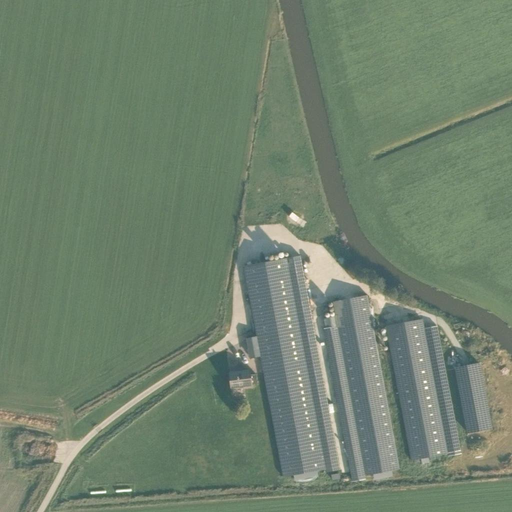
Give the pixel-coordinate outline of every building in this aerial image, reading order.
[(300,256),(244,266),(283,477),(339,467),(300,256)] [(353,478),(400,469),(367,295),(333,302),(335,316),(324,319),(325,328),(327,338),(343,423),(353,478)] [(424,328),(422,320),(385,327),(410,461),(460,451),(437,326),(424,328)] [(491,426),(479,364),(455,368),(467,430),(491,426)] [(255,374),(250,375),(250,370),(229,373),(231,388),(244,386),(244,388),(252,387),(252,385),(257,384),(255,374)] [(83,481),(84,489),(93,488),(93,480),(83,481)]
